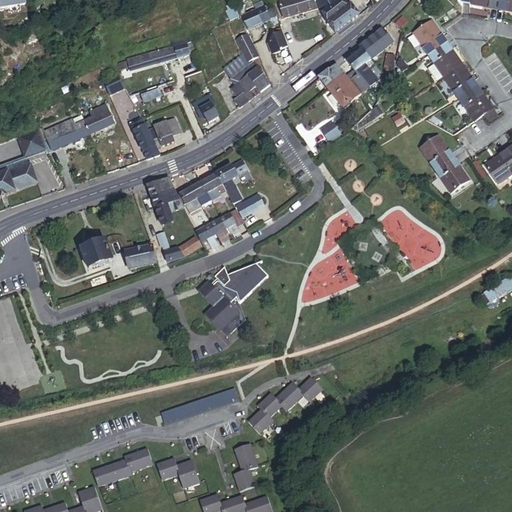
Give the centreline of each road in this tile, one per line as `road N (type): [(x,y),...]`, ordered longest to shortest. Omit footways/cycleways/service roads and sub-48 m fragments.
road 1 (unclassified): [(273,106),(321,186),(316,200),(256,243),(60,317),(42,309),(7,225)]
road 2 (secondary): [(7,225),(200,158),(273,106)]
road 3 (unclassified): [(0,482),(146,429),(190,433),(239,408)]
road 4 (secondary): [(273,106),(399,0)]
road 5 (unclassified): [(511,34),(480,30),(465,41),(511,114)]
